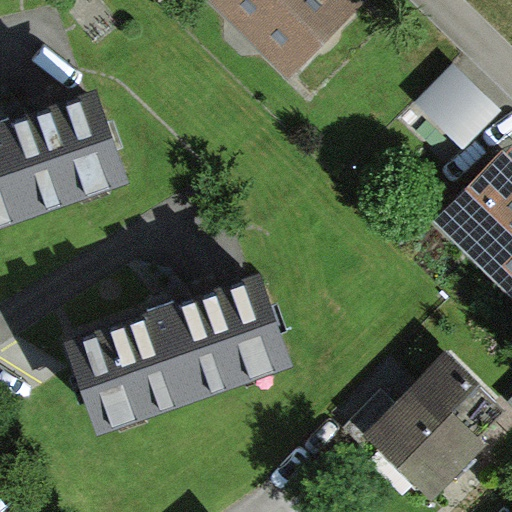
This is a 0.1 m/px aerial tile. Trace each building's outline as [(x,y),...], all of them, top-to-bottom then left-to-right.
[(217,0),(283,69),(345,11),(334,0),(217,0)] [(424,96),(461,138),(493,109),(456,68),(424,96)] [(0,115),(0,223),(125,180),(92,84),(0,115)] [(511,146),(439,223),(511,291),(511,146)] [(65,335),(99,429),(285,362),(251,268),(65,335)] [(358,449),(365,442),(429,502),(511,414),(511,408),(454,353),(400,410),(377,388),(338,429),(358,449)]
